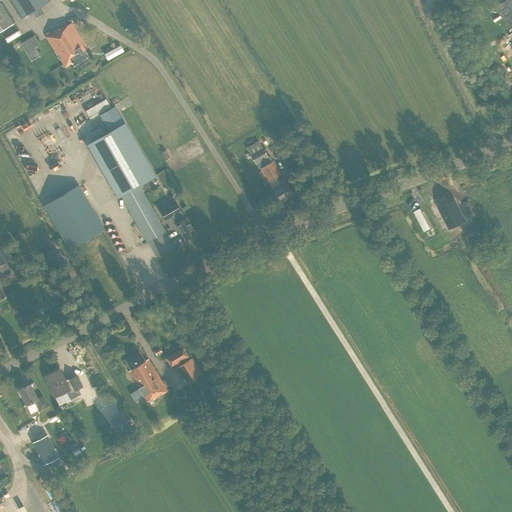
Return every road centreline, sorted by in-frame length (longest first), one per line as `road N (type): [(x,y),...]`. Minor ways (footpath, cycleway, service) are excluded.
road 1 (tertiary): [(0,371),(268,238),(511,142)]
road 2 (track): [(502,147),(433,29),(429,8),(437,0)]
